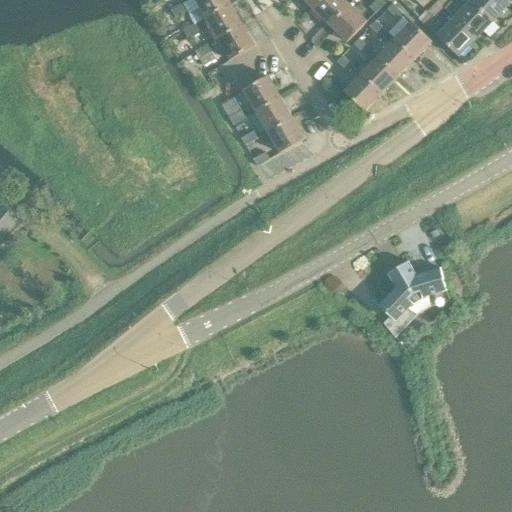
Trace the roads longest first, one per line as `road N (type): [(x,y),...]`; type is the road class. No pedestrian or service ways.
road 1 (unclassified): [(145,351),(143,333),(152,323),(442,113),(468,89),(468,74)]
road 2 (tertiary): [(145,351),(256,300),(511,156)]
road 3 (unclassified): [(0,361),(257,193)]
road 4 (track): [(0,464),(177,368),(187,334)]
road 5 (tertiary): [(0,430),(145,351)]
road 6 (residential): [(341,142),(267,10)]
road 7 (residential): [(341,142),(468,74)]
